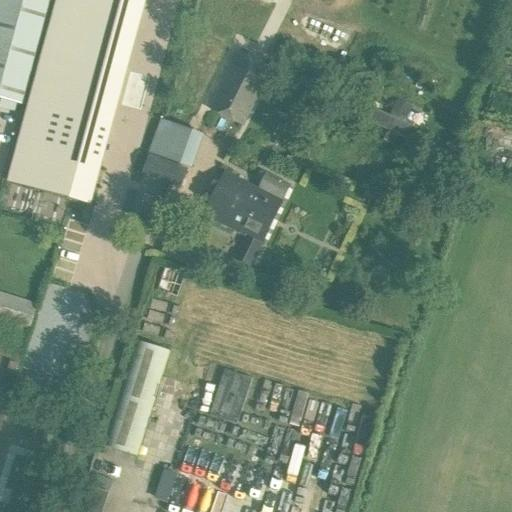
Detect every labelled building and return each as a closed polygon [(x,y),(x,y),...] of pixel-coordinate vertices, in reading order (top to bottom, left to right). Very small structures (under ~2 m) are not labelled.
[(1,0),(0,7),(0,98),(23,105),(51,0),(1,0)] [(93,208),(148,0),(63,0),(13,187),(93,208)] [(237,52),(210,108),(245,124),(272,69),(237,52)] [(161,121),(149,152),(189,167),(201,136),(161,121)] [(151,156),(144,175),(181,189),(188,170),(151,156)] [(227,173),(206,216),(247,237),(236,259),(252,267),(292,185),(267,174),(260,189),(227,173)] [(170,233),(160,254),(179,264),(190,243),(170,233)] [(150,284),(170,288),(174,264),(155,260),(150,284)] [(300,284),(296,303),(309,305),(312,286),(300,284)] [(0,292),(0,315),(31,326),(38,305),(0,292)] [(106,445),(137,455),(171,349),(137,339),(106,445)] [(0,350),(0,377),(15,381),(22,356),(0,350)] [(263,412),(271,379),(261,377),(253,410),(263,412)] [(294,391),(290,416),(300,417),(304,392),(294,391)] [(238,466),(243,441),(232,439),(227,464),(238,466)] [(450,466),(511,485),(511,460),(457,443),(450,466)] [(260,487),(263,461),(253,459),(250,486),(260,487)] [(99,490),(90,511),(103,511),(110,494),(99,490)] [(132,500),(129,511),(165,511),(167,507),(132,500)]
